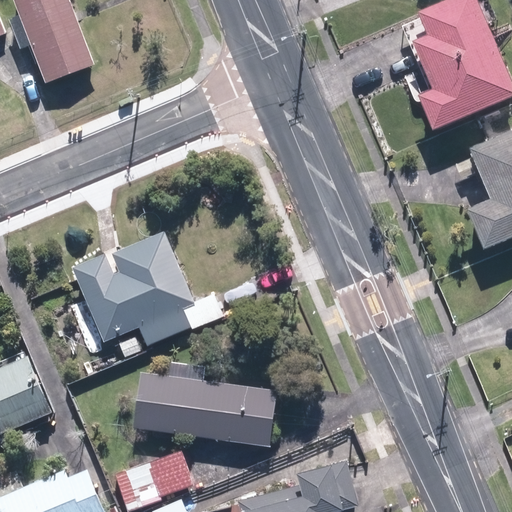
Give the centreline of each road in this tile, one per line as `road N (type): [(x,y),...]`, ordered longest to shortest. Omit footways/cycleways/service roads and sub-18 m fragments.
road 1 (tertiary): [(281,79),(462,511)]
road 2 (residential): [(0,197),(281,79)]
